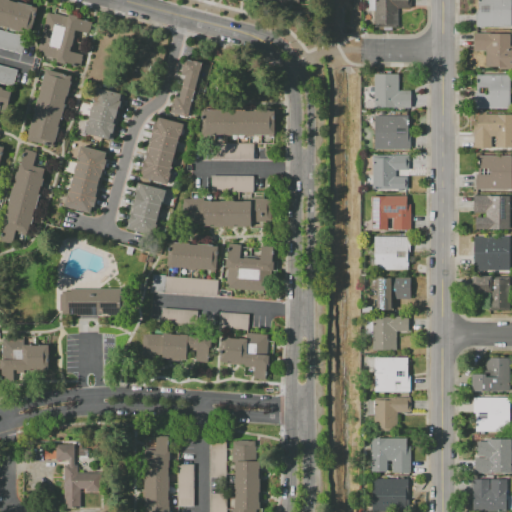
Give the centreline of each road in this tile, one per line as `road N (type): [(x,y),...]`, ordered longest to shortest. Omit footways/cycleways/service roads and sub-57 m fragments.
road 1 (residential): [(442,0),(441,511)]
road 2 (residential): [(308,511),(309,107),(298,63)]
road 3 (residential): [(287,70),(289,511)]
road 4 (residential): [(121,0),(247,33)]
